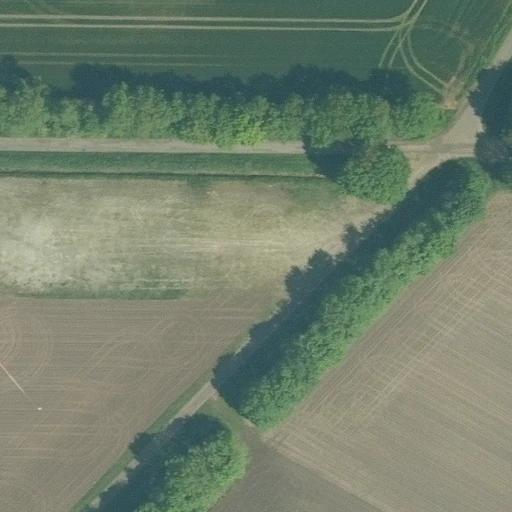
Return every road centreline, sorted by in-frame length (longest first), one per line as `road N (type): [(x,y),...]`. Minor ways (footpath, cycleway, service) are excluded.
road 1 (track): [(453,149),(96,511)]
road 2 (track): [(453,149),(0,143)]
